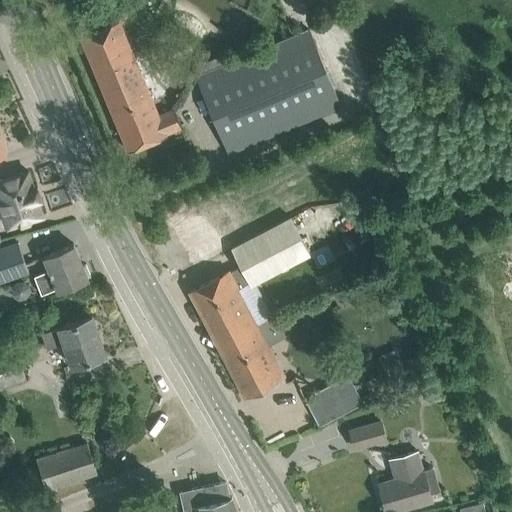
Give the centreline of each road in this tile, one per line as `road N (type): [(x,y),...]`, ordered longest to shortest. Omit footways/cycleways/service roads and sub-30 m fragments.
road 1 (tertiary): [(278,511),(97,197),(17,0)]
road 2 (unclassified): [(24,511),(196,453)]
